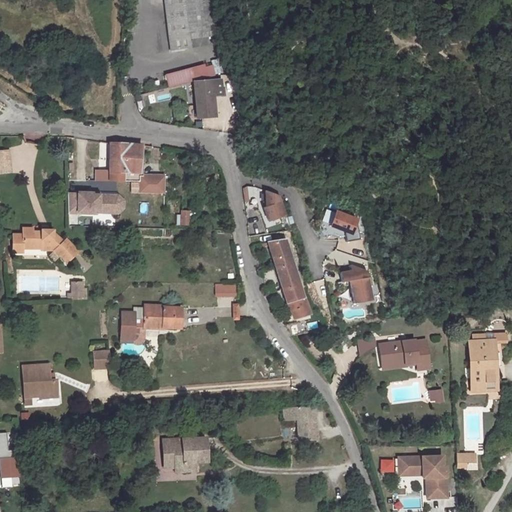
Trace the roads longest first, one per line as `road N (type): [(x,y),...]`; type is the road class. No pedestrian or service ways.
road 1 (residential): [(377,511),(347,428),(259,307),(230,174)]
road 2 (residential): [(230,174),(223,152),(210,147),(22,124)]
road 3 (residential): [(316,275),(290,190),(230,174)]
